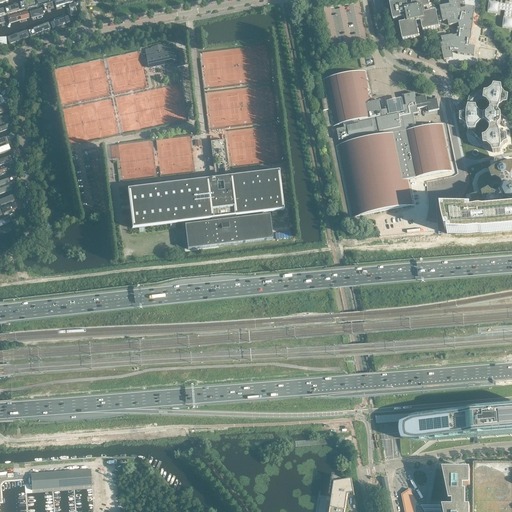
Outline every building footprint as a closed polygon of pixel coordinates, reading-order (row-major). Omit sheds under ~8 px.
[(36,4),(34,0),(33,0),(19,4),(21,9),(36,4)] [(431,13),(430,8),(429,3),(428,0),(393,0),(394,4),(390,5),(390,4),(390,5),(391,10),(391,11),(391,10),(392,16),(393,21),(394,21),(399,20),(401,20),(402,20),(402,19),(403,19),(404,19),(405,19),(406,24),(405,24),(404,24),(403,24),(400,25),(399,25),(400,25),(401,30),(400,30),(401,31),(402,36),(403,41),(406,41),(408,40),(409,40),(414,39),(419,38),(418,33),(418,32),(418,29),(417,29),(417,27),(422,26),(423,31),(423,32),(428,31),(427,25),(430,25),(428,14),(431,13)] [(471,40),(475,7),(465,6),(465,8),(463,8),(461,0),(448,0),(449,5),(440,6),(443,22),(445,21),(446,23),(448,23),(449,24),(448,24),(449,25),(459,24),(459,28),(458,28),(458,32),(457,32),(457,35),(453,36),(453,35),(441,37),(442,44),(441,44),(444,60),(453,58),(452,52),(454,52),(456,52),(458,53),(457,54),(474,56),(475,47),(469,46),(469,44),(470,40),(471,40)] [(511,0),(509,0),(509,2),(511,1),(511,15),(511,12),(511,8),(511,5),(489,2),(488,9),(487,12),(494,13),(498,13),(498,10),(504,11),(504,17),(503,24),(502,28),(511,29),(511,0)] [(52,3),(43,6),(45,12),(54,9),(52,3)] [(44,16),(42,10),(29,13),(31,20),(44,16)] [(30,18),(28,11),(7,17),(9,25),(30,18)] [(438,22),(437,19),(437,18),(436,13),(436,12),(435,12),(431,13),(428,14),(430,25),(427,25),(428,31),(429,31),(434,30),(437,29),(438,29),(439,29),(439,28),(438,23),(438,22)] [(73,22),(72,17),(51,24),(53,29),(73,22)] [(52,29),(50,23),(30,31),(32,36),(52,29)] [(27,30),(7,38),(10,45),(30,37),(27,30)] [(185,60),(183,53),(181,53),(181,51),(173,52),(172,45),(163,47),(163,45),(152,48),(152,49),(145,51),(149,68),(176,62),(177,68),(184,66),(183,61),(185,60)] [(452,171),(442,124),(417,129),(416,127),(419,126),(418,124),(416,125),(413,110),(428,107),(429,112),(439,110),(437,100),(427,102),(426,97),(416,99),(415,94),(404,96),(406,106),(396,108),(381,111),(379,101),(371,102),(365,71),(324,79),(334,126),(344,124),(344,128),(337,130),(339,141),(347,139),(348,144),(338,146),(352,218),(413,205),(408,180),(419,178),(452,171)] [(508,124),(509,121),(508,116),(505,113),(503,112),(504,109),(508,106),(511,105),(511,103),(511,97),(509,96),(506,92),(506,88),(498,87),(497,91),(496,92),(495,90),(493,92),(494,93),(493,94),(489,94),(486,93),(485,93),(479,94),(474,98),(472,105),(473,109),(472,112),(468,116),(465,117),(465,124),(468,125),(469,126),(468,128),(469,129),(471,128),(472,129),(473,133),(472,136),(472,137),(473,143),(478,148),(485,149),(488,147),(492,148),(493,148),(492,150),(494,152),(495,150),(496,151),(497,155),(505,154),(505,150),(509,146),(511,144),(511,143),(511,137),(508,137),(506,133),(505,131),(505,129),(506,127),(508,124)] [(332,126),(326,99),(323,100),(328,127),(332,126)] [(0,106),(0,113),(8,110),(6,104),(0,106)] [(227,154),(225,143),(223,143),(223,144),(213,145),(211,145),(212,156),(213,156),(226,154),(226,155),(227,154)] [(0,153),(11,150),(9,145),(0,148),(0,153)] [(98,160),(97,153),(88,155),(89,161),(98,160)] [(0,165),(13,161),(11,156),(0,160),(0,165)] [(468,207),(466,208),(467,209),(467,210),(468,213),(468,214),(468,215),(471,215),(472,215),(476,217),(477,218),(478,221),(480,220),(481,220),(483,219),(484,219),(485,219),(485,216),(485,215),(486,215),(490,213),(491,213),(491,214),(492,215),(493,216),(493,218),(493,219),(494,220),(498,225),(499,226),(505,228),(506,228),(511,225),(511,183),(511,182),(511,179),(511,178),(511,175),(511,164),(510,165),(509,165),(505,163),(504,163),(504,162),(502,160),(495,163),(495,166),(495,167),(493,167),(492,169),(493,170),(493,171),(492,171),(490,173),(488,173),(487,173),(486,173),(485,173),(480,177),(479,177),(477,184),(479,191),(480,192),(481,193),(482,194),(482,197),(483,198),(482,198),(481,198),(480,199),(480,198),(478,196),(477,196),(476,196),(473,197),(471,198),(471,199),(471,201),(471,202),(471,203),(469,202),(468,204),(470,205),(469,206),(468,207)] [(13,171),(11,164),(0,167),(0,172),(1,175),(13,171)] [(284,211),(279,171),(216,179),(128,190),(132,229),(212,219),(212,222),(236,220),(235,216),(284,211)] [(0,186),(11,182),(9,178),(0,181),(0,186)] [(13,190),(11,185),(0,188),(0,194),(0,195),(13,190)] [(15,202),(13,195),(0,199),(0,203),(1,207),(15,202)] [(1,209),(3,214),(18,208),(16,203),(1,209)] [(466,208),(440,208),(441,213),(442,219),(443,225),(445,230),(447,231),(447,234),(468,235),(478,234),(482,234),(511,230),(511,208),(500,210),(484,211),(480,211),(470,212),(470,209),(466,208)] [(272,240),(269,215),(236,220),(212,222),(185,226),(188,250),(272,240)] [(0,220),(0,227),(12,222),(10,217),(0,220)] [(0,229),(0,237),(0,238),(15,232),(12,225),(0,229)] [(511,408),(427,415),(423,416),(416,416),(413,417),(410,418),(409,421),(406,422),(402,423),(400,423),(400,424),(400,425),(399,427),(399,429),(399,431),(399,433),(400,434),(400,436),(401,438),(401,439),(401,440),(402,440),(404,440),(407,441),(410,441),(412,443),(415,444),(418,444),(422,444),(426,443),(429,443),(473,440),(476,439),(511,436),(511,408)] [(511,511),(511,462),(473,462),(473,511),(511,511)] [(433,468),(426,506),(430,506),(437,468),(433,468)] [(469,511),(470,506),(465,506),(465,492),(464,492),(464,486),(470,486),(470,469),(442,469),(449,501),(451,501),(452,506),(442,506),(442,507),(441,507),(441,506),(434,506),(430,506),(429,506),(429,505),(428,505),(427,505),(426,505),(426,506),(423,506),(421,506),(421,507),(419,507),(419,506),(416,501),(409,490),(401,494),(404,511),(469,511)] [(92,486),(91,470),(31,474),(32,490),(92,486)] [(345,511),(348,495),(354,494),(354,496),(355,496),(352,480),(340,482),(341,480),(342,480),(334,476),(330,497),(321,496),(318,511),(345,511)] [(384,479),(382,479),(388,511),(394,511),(387,478),(384,479)]
